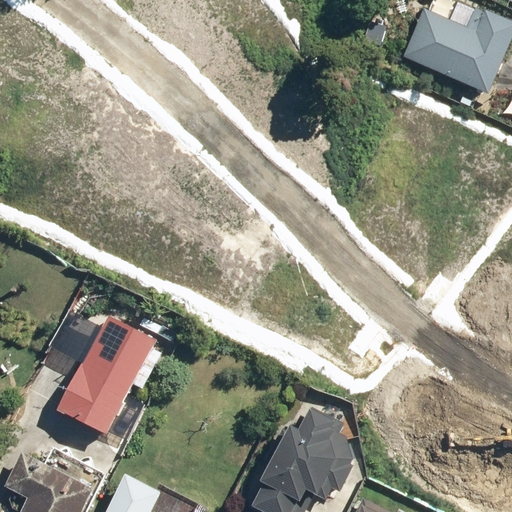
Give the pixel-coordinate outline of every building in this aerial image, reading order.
[(430,9),(409,56),(499,96),(507,79),(511,66),(511,15),(494,7),(483,33),(430,9)] [(133,21),(74,64),(112,112),(169,66),(133,21)] [(199,112),(180,84),(136,111),(154,140),(199,112)] [(511,154),(511,139),(468,118),(431,208),(482,229),(511,154)] [(269,129),(265,132),(210,173),(246,221),(305,176),(269,129)] [(449,322),(380,291),(356,340),(422,374),(449,322)] [(163,342),(111,315),(65,411),(116,435),(140,385),(150,389),(167,355),(159,351),(163,342)] [(0,428),(9,411),(0,406),(0,393),(5,396),(19,369),(0,359),(0,428)] [(331,488),(340,493),(354,466),(350,464),(353,458),(346,436),(340,433),(345,423),(308,405),(297,427),(289,423),(259,481),(263,483),(251,506),(262,511),(305,511),(314,494),(325,500),(331,488)] [(29,511),(90,511),(104,484),(33,449),(14,487),(36,497),(29,511)] [(161,511),(173,490),(134,470),(112,511),(161,511)] [(398,511),(369,498),(362,511),(398,511)]
